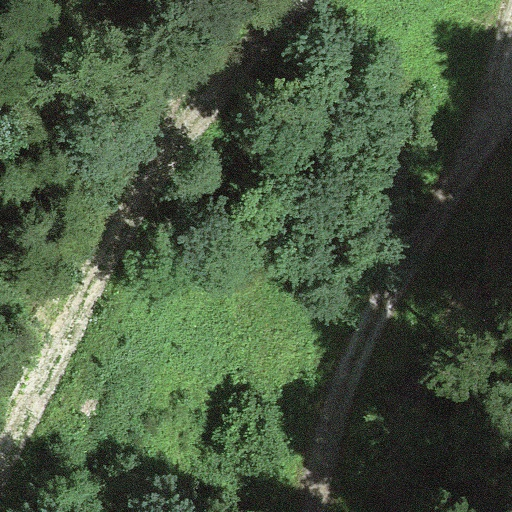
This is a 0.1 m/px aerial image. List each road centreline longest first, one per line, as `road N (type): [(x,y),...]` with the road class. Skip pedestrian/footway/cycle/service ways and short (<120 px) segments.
road 1 (track): [(312,0),(203,128),(115,252),(0,475)]
road 2 (track): [(511,97),(478,133),(359,351),(336,403),(315,511)]
